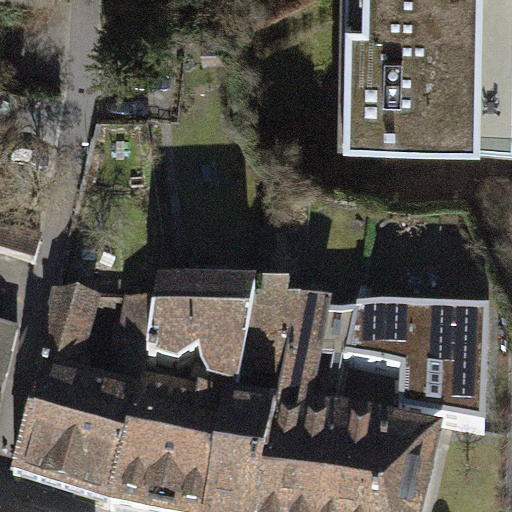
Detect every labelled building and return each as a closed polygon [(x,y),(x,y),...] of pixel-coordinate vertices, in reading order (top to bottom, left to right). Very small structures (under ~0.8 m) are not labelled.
[(511,149),(511,0),(353,0),(349,145),(511,149)] [(57,301),(42,377),(76,384),(95,305),(57,301)] [(113,511),(149,394),(153,374),(162,305),(134,308),(128,343),(128,398),(76,384),(42,377),(16,478),(113,511)] [(241,398),(244,386),(258,307),(162,305),(153,374),(149,394),(173,400),(178,375),(195,367),(211,370),(207,380),(214,391),(241,398)] [(258,307),(244,386),(284,400),(300,310),(258,307)] [(284,400),(279,421),(257,511),(318,511),(337,424),(313,420),(322,359),(330,313),(300,310),(284,400)] [(492,316),(359,313),(345,366),(400,376),(402,420),(488,436),(492,316)] [(0,414),(19,335),(0,328),(0,414)] [(113,511),(116,511),(212,511),(234,413),(173,400),(149,394),(113,511)] [(257,511),(279,421),(234,413),(212,511),(257,511)] [(318,511),(418,511),(432,442),(337,424),(318,511)]
